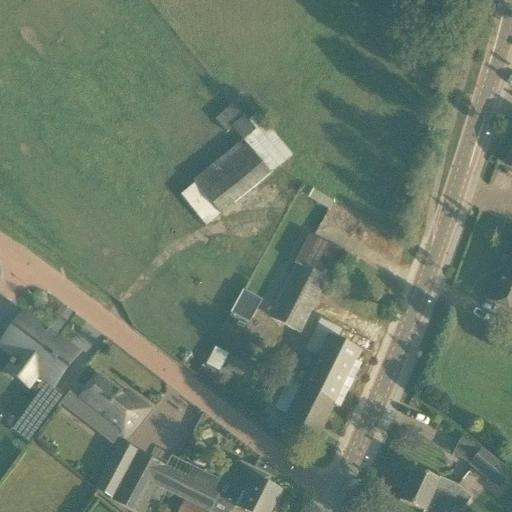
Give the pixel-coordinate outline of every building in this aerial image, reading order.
[(99,70),(76,33),(100,19),(88,0),(16,0),(15,1),(68,88),(99,70)] [(232,106),(215,121),(218,125),(226,134),(233,129),(243,141),(233,149),(262,183),(270,176),(270,175),(274,172),(292,157),(265,123),(267,121),(259,112),(248,123),(232,106)] [(296,266),(267,320),(299,336),(326,282),(325,282),(340,254),(308,237),(294,265),(296,266)] [(223,253),(201,297),(212,302),(234,259),(223,253)] [(511,253),(487,301),(511,313),(511,253)] [(243,292),(231,315),(246,323),(258,300),(243,292)] [(24,316),(0,348),(15,359),(16,360),(12,365),(11,364),(8,368),(9,369),(7,373),(27,389),(37,376),(46,383),(53,388),(53,387),(77,356),(57,341),(57,340),(56,339),(55,341),(54,340),(47,335),(48,333),(47,332),(47,333),(24,316)] [(317,358),(302,387),(335,404),(358,357),(359,354),(360,353),(338,342),(343,330),(319,318),(302,351),(317,358)] [(216,346),(207,365),(221,372),(231,353),(216,346)] [(231,358),(226,369),(240,376),(245,366),(231,358)] [(83,396),(78,403),(79,404),(93,414),(86,423),(101,434),(107,425),(125,439),(148,411),(126,394),(124,397),(98,377),(83,396)] [(313,447),(335,404),(302,387),(281,431),(313,447)] [(29,406),(10,432),(29,446),(48,420),(36,411),(29,406)] [(481,452),(480,453),(471,465),(499,488),(509,475),(481,452)] [(202,511),(208,511),(217,496),(136,453),(109,502),(128,511),(142,511),(147,505),(155,488),(167,494),(183,502),(202,511)] [(273,511),(272,509),(279,494),(265,487),(269,479),(241,465),(231,484),(233,484),(223,504),(239,511),(273,511)] [(437,483),(413,471),(398,502),(419,511),(452,511),(454,509),(456,511),(461,511),(471,499),(456,487),(439,479),(437,483)] [(155,488),(147,505),(159,511),(167,494),(155,488)] [(202,511),(183,502),(178,511),(202,511)]
